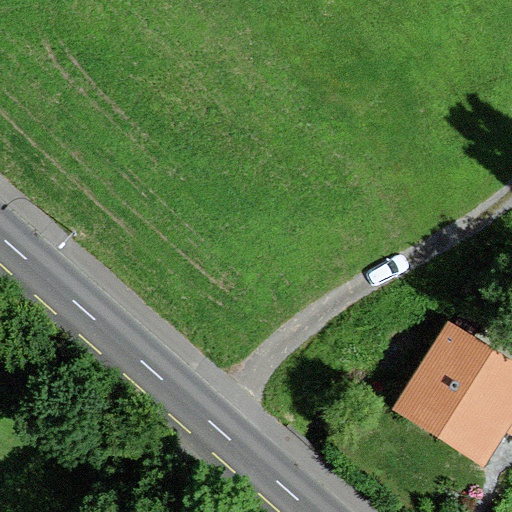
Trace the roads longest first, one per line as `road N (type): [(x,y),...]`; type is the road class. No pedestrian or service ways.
road 1 (secondary): [(311,511),(0,236)]
road 2 (track): [(218,428),(307,320),(479,222),(511,186)]
